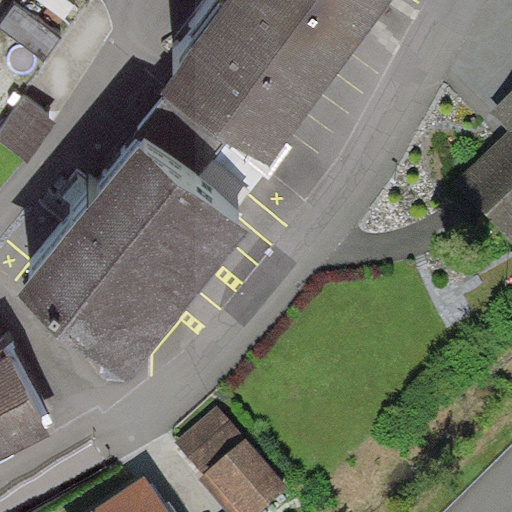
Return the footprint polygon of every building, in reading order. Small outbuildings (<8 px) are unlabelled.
[(198,0),(168,39),(187,53),(254,103),(273,118),(350,15),(361,0),(198,0)] [(254,103),(187,53),(139,118),(201,165),(254,103)] [(511,92),(479,126),(500,146),(456,191),(511,245),(511,92)] [(297,136),(273,118),(254,103),(201,165),(239,194),(297,136)] [(159,298),(239,194),(201,165),(139,118),(131,111),(23,251),(131,334),(159,298)] [(0,440),(53,415),(11,332),(0,337),(0,440)] [(210,407),(162,440),(185,473),(233,440),(210,407)] [(249,450),(197,488),(214,511),(253,511),(280,493),(249,450)] [(142,511),(133,498),(112,511),(142,511)]
